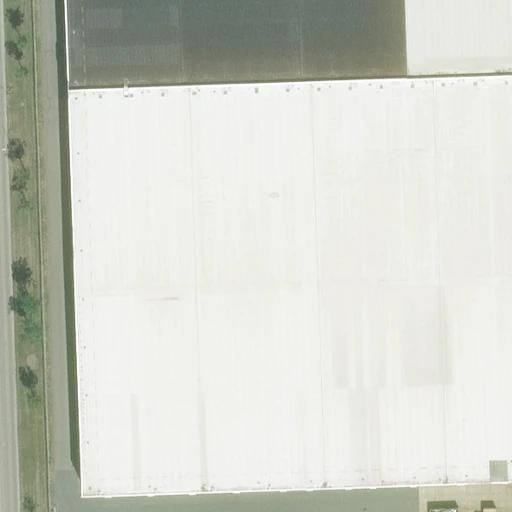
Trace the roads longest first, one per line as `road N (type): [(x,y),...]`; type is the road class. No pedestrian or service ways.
road 1 (unknown): [(41,0),(59,490)]
road 2 (tertiary): [(4,511),(0,372)]
